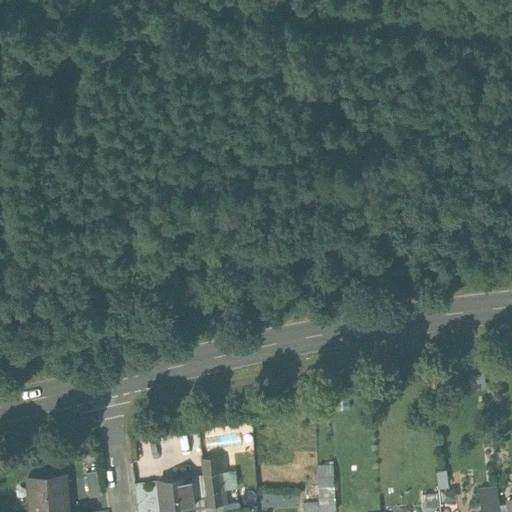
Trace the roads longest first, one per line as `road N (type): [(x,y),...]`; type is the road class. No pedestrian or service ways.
road 1 (secondary): [(511,307),(108,381)]
road 2 (residential): [(123,511),(108,381)]
